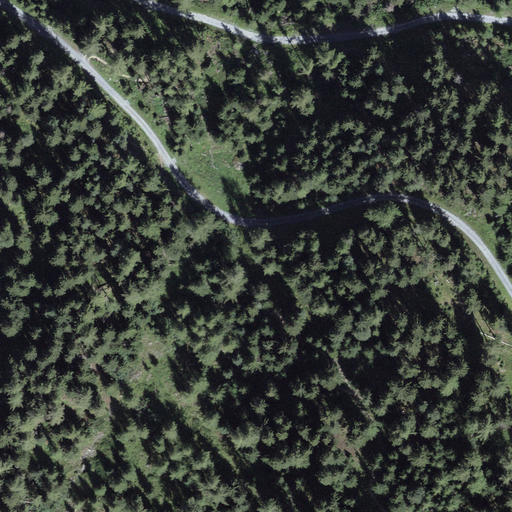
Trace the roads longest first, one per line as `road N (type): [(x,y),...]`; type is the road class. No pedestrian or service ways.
road 1 (track): [(511,287),(451,216),(402,196),(358,197),(259,224),(237,221),(201,201),(158,145)]
road 2 (track): [(141,0),(264,40),(388,29),(425,16),(511,20)]
road 3 (track): [(158,145),(69,50)]
